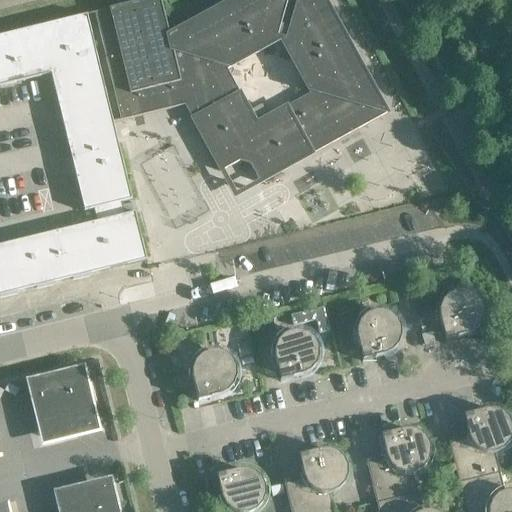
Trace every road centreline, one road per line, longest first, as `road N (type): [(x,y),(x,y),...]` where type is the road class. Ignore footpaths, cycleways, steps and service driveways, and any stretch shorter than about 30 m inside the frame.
road 1 (residential): [(511,283),(496,254),(472,236),(441,236),(124,319)]
road 2 (residential): [(169,511),(124,319)]
road 3 (unknown): [(0,479),(155,451)]
road 4 (residential): [(124,319),(0,347)]
